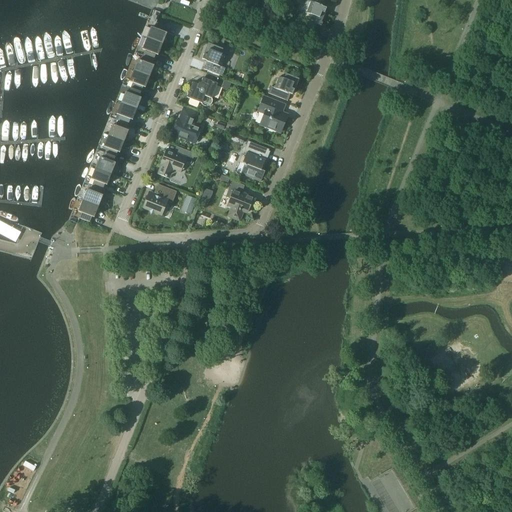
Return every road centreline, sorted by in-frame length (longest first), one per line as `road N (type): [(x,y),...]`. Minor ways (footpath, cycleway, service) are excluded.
road 1 (residential): [(187,239),(254,233),(346,0)]
road 2 (residential): [(187,239),(145,241),(118,228),(206,0)]
road 3 (unclassified): [(96,511),(185,290),(187,239)]
